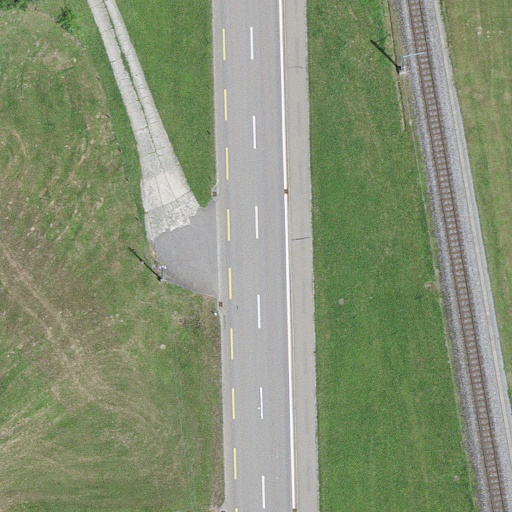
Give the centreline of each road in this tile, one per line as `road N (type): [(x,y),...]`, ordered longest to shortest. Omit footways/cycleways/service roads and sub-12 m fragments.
road 1 (secondary): [(252,0),(265,511)]
road 2 (track): [(99,0),(183,234),(214,255),(258,253)]
